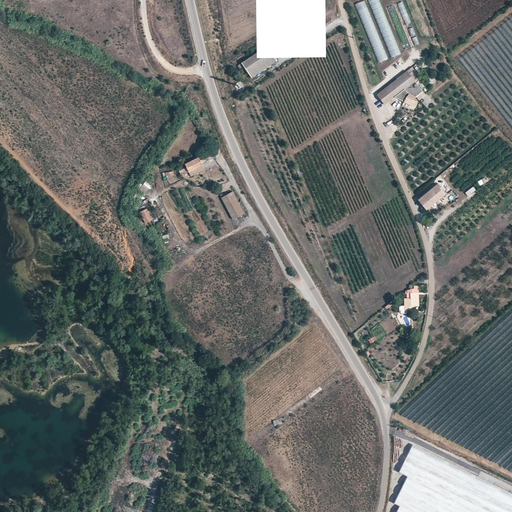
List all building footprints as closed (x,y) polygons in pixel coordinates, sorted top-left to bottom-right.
[(379,0),(368,0),(391,58),(400,54),(379,0)] [(357,4),(377,63),(386,60),(366,1),(357,4)] [(403,1),(397,4),(405,25),(411,23),(403,1)] [(393,6),(388,8),(404,50),(410,48),(393,6)] [(413,27),(408,29),(411,37),(416,35),(413,27)] [(268,46),(238,66),(241,69),(244,67),(252,78),(278,61),(273,53),(268,46)] [(377,95),(384,105),(394,97),(415,81),(407,71),(377,95)] [(235,85),(239,92),(246,87),(241,80),(235,85)] [(415,81),(394,97),(399,99),(404,102),(406,96),(413,99),(422,91),(415,81)] [(404,102),(415,107),(418,101),(413,99),(406,96),(404,102)] [(409,122),(403,116),(387,129),(392,135),(409,122)] [(179,168),(182,175),(196,168),(205,161),(202,156),(198,158),(198,157),(179,168)] [(448,168),(433,180),(434,182),(437,179),(438,180),(443,176),(444,177),(450,171),(448,168)] [(486,177),(478,181),(480,185),(488,182),(486,177)] [(140,188),(146,193),(151,186),(145,181),(140,188)] [(422,205),(426,210),(445,194),(442,191),(444,190),(438,183),(418,199),(422,205)] [(469,198),(477,191),(473,187),(465,193),(469,198)] [(244,214),(232,191),(221,197),(233,219),(244,214)] [(140,212),(145,223),(152,220),(146,209),(140,212)] [(404,306),(405,310),(414,310),(414,306),(418,306),(417,294),(417,288),(410,289),(410,293),(406,293),(407,298),(404,298),(404,306)] [(393,305),(401,298),(399,296),(391,302),(393,305)] [(399,471),(407,475),(483,511),(511,511),(511,493),(412,444),(399,471)] [(483,511),(407,475),(394,502),(399,505),(414,511),(483,511)] [(43,504),(47,509),(53,504),(50,499),(43,504)]
